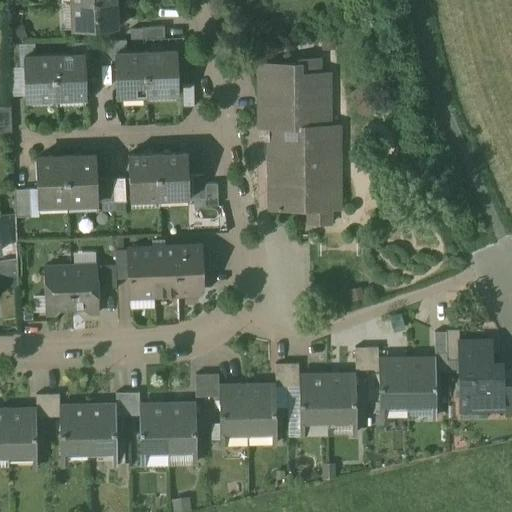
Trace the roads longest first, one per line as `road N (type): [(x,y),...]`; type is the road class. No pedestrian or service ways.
road 1 (residential): [(227,318),(296,339),(502,259)]
road 2 (residential): [(0,352),(189,342),(227,318)]
road 3 (residential): [(220,132),(24,141)]
road 4 (residential): [(227,318),(248,281),(250,253),(220,132)]
road 5 (residential): [(220,132),(191,0)]
